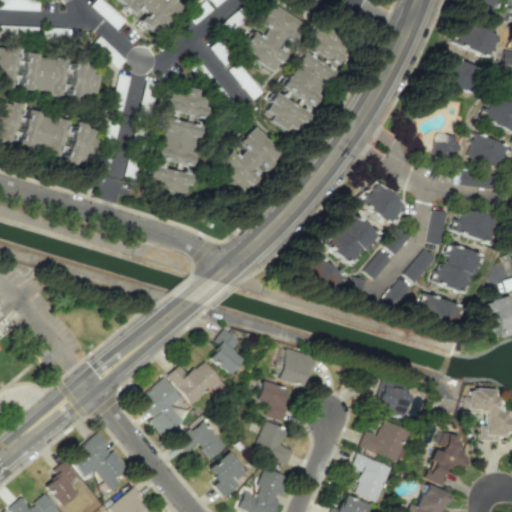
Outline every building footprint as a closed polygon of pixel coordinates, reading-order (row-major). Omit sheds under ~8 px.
[(36,0),(0,0),(0,8),(37,10),(36,0)] [(172,0),(113,0),(128,14),(135,6),(142,13),(136,20),(151,34),(178,6),(172,0)] [(489,0),(463,0),(462,5),(487,12),(489,0)] [(511,23),(511,0),(503,0),(499,20),(511,23)] [(299,21),(264,4),(254,24),(260,27),(256,35),(247,31),(235,54),(270,71),(280,51),(273,47),(277,39),(287,44),(299,21)] [(446,44),(487,58),(495,34),(459,21),(455,33),(450,32),(446,44)] [(276,87),(308,105),(344,45),(312,26),(301,46),(276,87)] [(0,88),(11,90),(15,59),(12,59),(14,49),(0,46),(0,88)] [(511,65),(511,50),(500,50),(499,65),(511,65)] [(56,94),(61,59),(20,52),(14,88),(56,94)] [(91,93),(93,74),(88,73),(90,60),(67,58),(63,99),(83,101),(83,92),(91,93)] [(436,83),(465,91),(472,67),(443,59),(436,83)] [(188,164),(196,119),(201,120),(206,94),(165,86),(160,113),(159,113),(151,158),(188,164)] [(260,118),(294,133),(304,110),(270,95),(260,118)] [(511,133),(511,107),(487,96),(477,119),(511,134),(511,133)] [(0,143),(6,145),(15,103),(5,101),(5,104),(0,102),(0,143)] [(63,119),(22,108),(13,144),(53,155),(63,119)] [(61,162),(85,165),(89,139),(88,139),(90,126),(67,123),(61,162)] [(235,193),(253,177),(246,170),(253,163),(259,170),(276,154),(249,126),(232,142),(239,149),(232,156),(226,149),(209,165),(235,193)] [(498,171),(508,148),(471,133),(462,156),(498,171)] [(429,141),(428,155),(451,157),(453,136),(441,135),(440,143),(429,141)] [(151,194),(169,197),(170,192),(180,194),(185,174),(146,166),(142,184),(152,186),(151,194)] [(352,201),(383,226),(399,206),(369,181),(352,201)] [(446,230),(486,245),(495,220),(455,206),(446,230)] [(436,245),(443,211),(429,208),(422,242),(436,245)] [(319,246),(348,267),(372,233),(344,212),(319,246)] [(404,235),(392,227),(379,246),(392,255),(404,235)] [(475,255),(444,243),(428,281),(460,294),(475,255)] [(398,273),(409,283),(432,259),(421,249),(398,273)] [(386,260),(376,250),(358,270),(368,279),(386,260)] [(341,280),(308,253),(293,271),(326,299),(341,280)] [(354,300),(361,280),(348,275),(341,296),(354,300)] [(405,287),(395,278),(374,301),(384,310),(405,287)] [(411,317),(447,326),(453,304),(417,295),(411,317)] [(493,336),(511,331),(511,302),(506,305),(503,295),(478,302),(482,318),(488,316),(493,336)] [(209,341),(214,345),(204,358),(225,374),(237,357),(227,349),(234,340),(218,328),(209,341)] [(309,373),(313,359),(280,348),(271,379),(296,387),(301,371),(309,373)] [(217,379),(199,360),(183,375),(174,365),(162,375),(189,404),(217,379)] [(130,401),(158,436),(180,418),(169,403),(176,397),(160,377),(130,401)] [(287,390),(256,380),(250,400),(262,404),(259,415),(277,421),(287,390)] [(405,388),(377,382),(372,401),(379,403),(377,412),(398,417),(405,388)] [(460,411),(481,412),(481,425),(475,424),(475,440),(489,441),(489,436),(501,436),(501,432),(508,432),(509,411),(495,411),(496,398),(489,398),(489,389),(460,388),(460,411)] [(221,446),(199,419),(173,439),(182,451),(193,443),(205,459),(221,446)] [(392,462),(405,430),(378,420),(372,436),(360,431),(354,446),(392,462)] [(282,464),(288,450),(274,445),(281,429),(259,421),(248,451),(282,464)] [(107,491),(119,481),(111,472),(121,464),(108,450),(92,432),(63,457),(81,477),(89,470),(107,491)] [(419,478),(438,485),(447,464),(459,469),(464,458),(458,456),(463,442),(442,434),(435,450),(431,448),(419,478)] [(236,485),(233,479),(241,474),(226,451),(203,466),(214,481),(210,484),(218,496),(236,485)] [(374,501),(385,465),(350,454),(346,468),(356,471),(349,494),(374,501)] [(52,476),(39,485),(55,506),(71,494),(64,483),(73,476),(61,460),(47,470),(52,476)] [(267,511),(282,476),(260,467),(248,495),(239,491),(232,509),(239,511),(267,511)] [(439,511),(437,511),(444,493),(420,483),(408,511),(439,511)] [(141,511),(133,502),(138,498),(128,487),(103,508),(106,511),(141,511)] [(25,507),(16,496),(4,507),(8,511),(51,511),(54,510),(40,494),(25,507)] [(361,511),(364,502),(339,496),(335,509),(327,507),(325,511),(361,511)]
